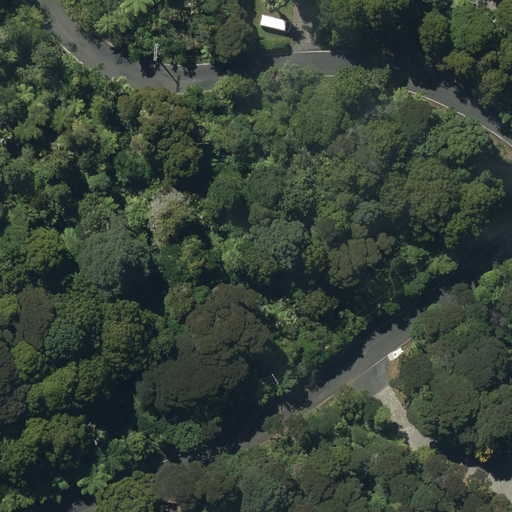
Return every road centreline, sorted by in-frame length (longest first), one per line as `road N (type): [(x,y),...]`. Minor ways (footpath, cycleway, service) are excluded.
road 1 (residential): [(68,511),(246,439),(511,250)]
road 2 (residential): [(84,0),(137,64),(234,71),(342,32),(423,48),(511,117)]
